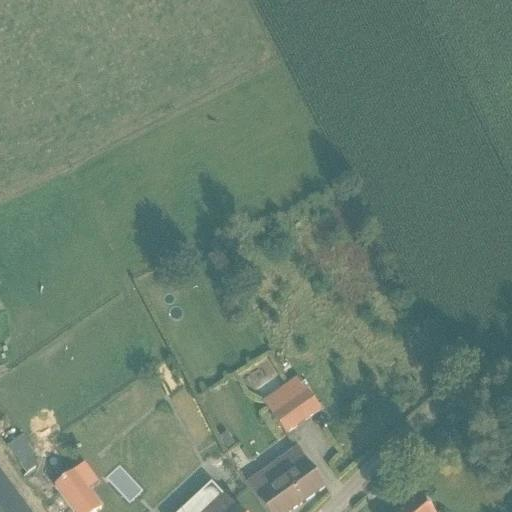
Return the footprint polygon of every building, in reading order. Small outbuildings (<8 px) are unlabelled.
[(321,412),(296,379),(262,402),(285,437),(321,412)] [(262,511),(293,511),(324,491),(295,451),(245,487),(262,511)] [(233,511),(209,487),(181,511),(233,511)] [(9,511),(0,499),(0,511),(9,511)] [(428,511),(418,499),(402,511),(428,511)]
